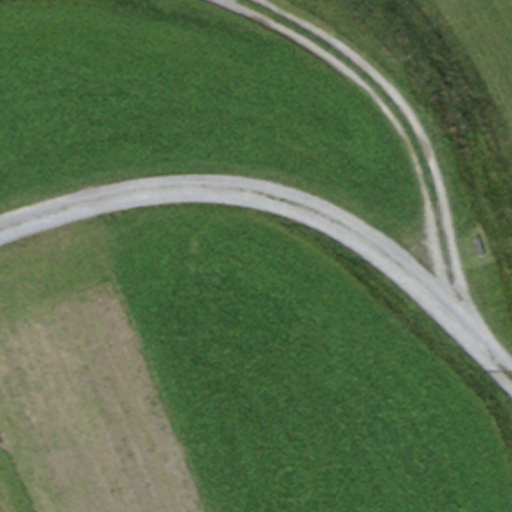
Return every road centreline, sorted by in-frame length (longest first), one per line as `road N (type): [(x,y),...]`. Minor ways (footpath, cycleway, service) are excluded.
road 1 (track): [(511,374),(341,228),(247,198),(128,198),(0,239)]
road 2 (track): [(449,314),(418,156),(358,66),(243,0)]
